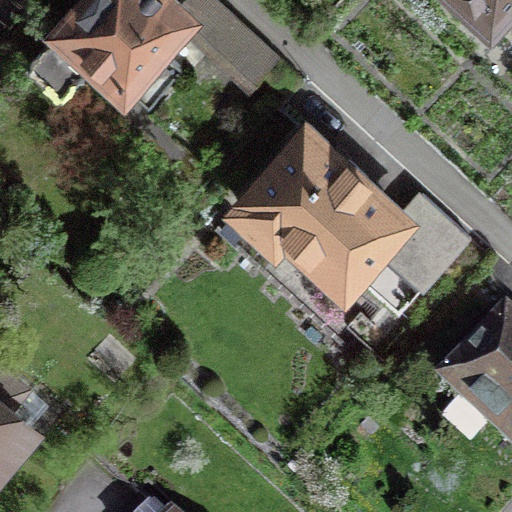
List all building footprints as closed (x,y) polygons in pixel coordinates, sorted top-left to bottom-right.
[(191,36),(150,0),(69,0),(27,47),(112,124),(191,36)] [(511,18),(511,0),(403,0),(469,63),(511,18)] [(415,241),(291,126),(198,225),(321,340),(415,241)] [(511,340),(497,326),(423,401),(511,486),(511,340)] [(0,499),(56,436),(0,387),(0,499)]
